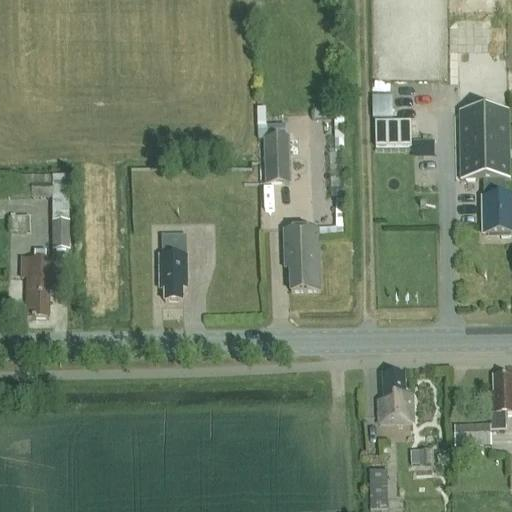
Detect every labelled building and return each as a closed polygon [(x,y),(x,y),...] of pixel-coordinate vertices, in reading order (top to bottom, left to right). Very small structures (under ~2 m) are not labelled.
[(399,119),(399,96),(379,96),(379,119),(399,119)] [(483,237),(511,236),(511,200),(505,200),(505,182),(510,182),(508,112),(459,113),(461,183),(483,182),(483,201),(482,201),(483,237)] [(264,140),(264,158),(266,187),(291,186),(289,139),(264,140)] [(53,180),(53,178),(8,179),(9,200),(53,200),(53,252),(70,252),(70,180),(53,180)] [(36,233),(35,217),(16,218),(16,234),(36,233)] [(320,294),(318,232),(284,233),(285,271),(290,271),(291,295),(320,294)] [(183,304),(183,290),(187,290),(186,238),(159,239),(160,292),(164,292),(165,304),(183,304)] [(21,281),(27,281),(27,321),(49,321),(49,297),(53,297),(53,262),(46,261),(46,253),(34,253),(34,261),(22,261),(21,281)] [(378,403),(379,428),(412,427),(411,397),(405,397),(404,377),(383,378),(384,403),(378,403)] [(489,395),(489,427),(455,428),(455,450),(491,449),(491,433),(506,433),(506,415),(511,414),(511,377),(493,378),(493,395),(489,395)] [(465,468),(465,452),(453,452),(453,478),(463,478),(463,468),(465,468)] [(387,511),(387,474),(370,474),(370,511),(387,511)]
